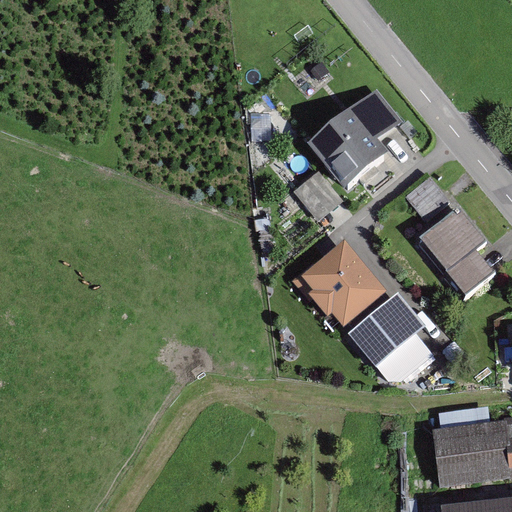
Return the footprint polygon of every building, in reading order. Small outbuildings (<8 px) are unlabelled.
[(372,145),(400,124),(378,91),(309,143),(350,193),(385,165),(372,145)] [(345,203),(319,173),(294,193),(318,224),(345,203)] [(487,244),(457,210),(420,243),(468,297),(495,274),(476,253),(487,244)] [(388,301),(335,239),(286,281),(338,343),(388,301)] [(352,341),(396,392),(443,352),(398,300),(352,341)] [(511,426),(443,434),(450,492),(511,484),(511,426)]
